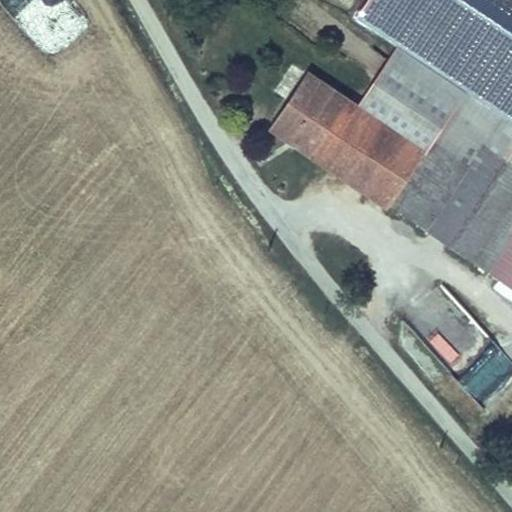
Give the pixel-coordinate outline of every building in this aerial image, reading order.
[(428,1),(398,46),(451,81),(481,36),(428,1)] [(398,46),(358,107),(428,153),(468,93),(451,81),(398,46)] [(358,107),(307,73),(268,132),(388,212),(390,210),(428,153),(358,107)] [(511,122),(468,93),(428,153),(390,210),(511,290),(511,122)] [(442,283),(407,313),(445,357),(468,337),(459,326),(471,316),(442,283)] [(511,360),(493,340),(455,374),(486,408),(511,383),(511,360)]
